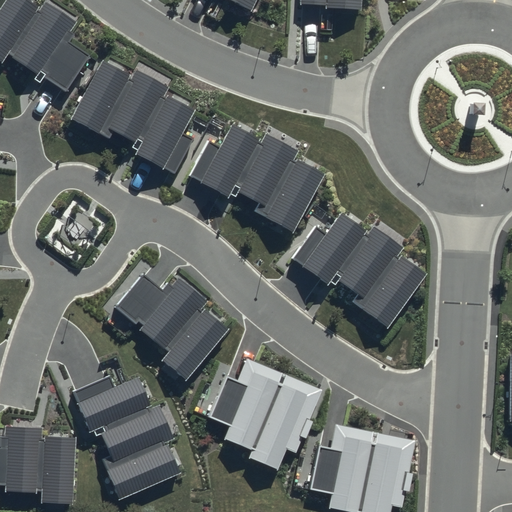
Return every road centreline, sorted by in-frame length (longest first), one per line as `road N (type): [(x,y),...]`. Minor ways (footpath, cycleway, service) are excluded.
road 1 (residential): [(456,417),(352,372),(216,259),(146,216),(78,226),(15,387)]
road 2 (residential): [(386,102),(206,63),(109,0)]
road 3 (residential): [(456,417),(467,195)]
road 4 (residential): [(386,102),(406,52),(426,34),(479,20)]
road 5 (residential): [(467,195),(417,175),(399,155),(386,102)]
